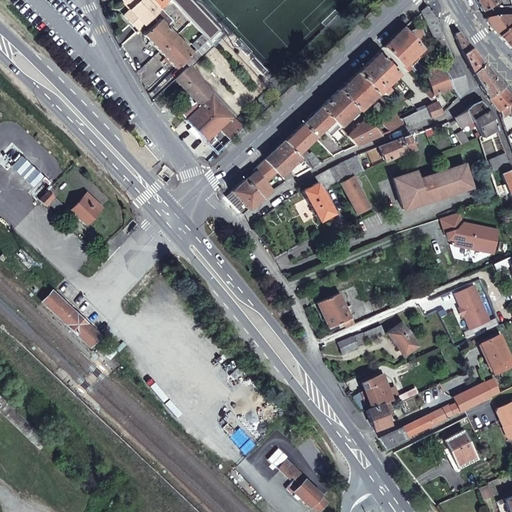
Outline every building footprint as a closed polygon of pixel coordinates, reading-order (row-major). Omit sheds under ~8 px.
[(132,7),(126,0),(121,0),(129,9),(130,9),(132,7)] [(152,0),(126,0),(132,7),(134,8),(131,10),(130,9),(129,9),(123,15),(138,31),(153,17),(161,9),(152,0)] [(170,0),(153,0),(161,9),(170,0)] [(212,25),(187,0),(170,0),(190,21),(202,34),(212,45),(219,37),(224,33),(214,23),(212,25)] [(496,0),(475,0),(481,11),(498,3),(496,0)] [(453,59),(436,19),(427,6),(421,11),(445,63),(453,88),(459,97),(467,90),(463,78),(455,58),(453,59)] [(157,21),(143,34),(159,51),(175,36),(166,26),(172,20),(161,9),(153,17),(157,21)] [(511,14),(504,15),(488,17),(485,19),(491,27),(499,36),(511,25),(511,26),(511,14)] [(511,26),(511,25),(499,36),(502,39),(511,50),(511,26)] [(420,26),(407,32),(403,28),(383,47),(402,66),(422,48),(417,43),(423,36),(420,26)] [(481,63),(465,42),(457,31),(453,34),(471,72),(487,97),(502,87),(491,74),(481,63)] [(212,45),(202,34),(191,44),(201,55),(212,45)] [(191,52),(175,36),(159,51),(175,68),(191,52)] [(397,74),(377,52),(356,72),(376,94),(379,91),(382,94),(388,89),(385,86),(397,74)] [(452,87),(445,63),(425,72),(431,89),(433,94),(452,87)] [(187,68),(175,78),(176,79),(187,68)] [(212,94),(187,68),(176,79),(197,101),(181,112),(185,119),(200,105),(212,94)] [(376,94),(356,72),(355,73),(338,89),(357,110),(358,111),(376,94)] [(511,96),(502,87),(487,97),(498,111),(500,117),(508,112),(511,116),(511,96)] [(357,110),(338,89),(320,106),(332,120),(335,123),(339,127),(357,110)] [(431,89),(426,91),(425,91),(432,101),(416,108),(417,110),(421,120),(441,114),(440,110),(435,98),(433,94),(431,89)] [(212,94),(200,105),(185,119),(185,120),(206,142),(227,122),(220,115),(226,109),(212,94)] [(442,106),(438,96),(435,98),(440,110),(444,109),(443,105),(442,106)] [(481,101),(472,105),(466,110),(454,117),(461,128),(473,121),(472,120),(489,110),(481,101)] [(332,120),(320,106),(301,124),(307,130),(314,137),(332,120)] [(233,116),(226,109),(220,115),(227,122),(233,116)] [(421,120),(417,110),(400,119),(403,123),(406,126),(421,120)] [(496,129),(489,110),(472,120),(473,121),(482,138),(496,129)] [(400,119),(392,111),(380,122),(389,131),(403,123),(400,119)] [(374,128),(365,119),(347,136),(348,137),(355,145),(380,135),(374,128)] [(339,127),(335,123),(325,132),(339,146),(348,137),(347,136),(339,127)] [(307,130),(301,124),(283,141),(311,169),(320,163),(311,153),(308,155),(302,148),(314,137),(307,130)] [(383,133),(376,126),(374,128),(380,135),(383,133)] [(468,141),(462,131),(456,134),(462,144),(468,141)] [(414,148),(409,135),(401,137),(396,138),(401,154),(414,148)] [(401,154),(396,138),(378,146),(384,161),(386,160),(401,154)] [(311,169),(283,141),(264,159),(275,172),(280,176),(288,169),(296,177),(311,169)] [(509,165),(504,153),(487,160),(490,172),(509,165)] [(363,171),(356,155),(352,157),(344,160),(351,176),(363,171)] [(33,187),(43,177),(21,156),(11,167),(33,187)] [(252,170),(254,172),(264,182),(275,172),(264,159),(252,170)] [(351,176),(344,160),(329,168),(337,183),(339,182),(351,176)] [(464,164),(418,179),(416,171),(392,178),(402,209),(472,187),(464,164)] [(337,183),(329,168),(322,172),(315,176),(322,191),(334,184),(337,183)] [(511,169),(501,174),(511,200),(511,205),(511,207),(511,169)] [(254,172),(244,181),(243,179),(230,192),(231,192),(247,210),(261,198),(254,191),(264,182),(254,172)] [(369,207),(351,176),(339,182),(356,213),(369,207)] [(333,213),(321,191),(314,177),(295,188),(297,193),(301,191),(318,222),(333,213)] [(271,190),(264,182),(254,191),(261,198),(270,191),(271,190)] [(54,197),(47,191),(39,200),(41,202),(45,206),(54,197)] [(101,207),(86,193),(70,209),(86,224),(101,207)] [(459,213),(440,219),(445,233),(446,233),(448,239),(454,241),(458,242),(457,247),(494,254),(499,230),(463,223),(459,213)] [(511,256),(493,264),(496,271),(510,265),(511,270),(511,256)] [(341,270),(336,259),(312,269),(315,275),(327,270),(329,276),(341,270)] [(473,285),(454,294),(459,307),(463,315),(468,329),(488,321),(473,285)] [(99,336),(52,292),(42,302),(89,346),(99,336)] [(351,320),(338,292),(317,302),(320,308),(316,309),(321,320),(324,318),(329,328),(327,328),(330,334),(353,324),(351,320)] [(417,345),(400,323),(386,332),(403,355),(417,345)] [(511,364),(498,335),(480,343),(492,370),(501,366),(503,369),(511,364)] [(356,347),(352,337),(337,343),(341,353),(356,347)] [(103,347),(99,343),(92,350),(97,354),(105,361),(112,354),(103,347)] [(387,389),(381,374),(361,383),(371,408),(387,402),(391,400),(391,399),(387,390),(387,389)] [(499,393),(493,378),(484,382),(483,382),(452,397),(455,403),(449,405),(454,416),(463,411),(490,398),(490,397),(499,393)] [(387,390),(391,399),(398,396),(394,386),(387,389),(387,390)] [(511,400),(497,408),(495,411),(502,426),(505,425),(511,438),(511,400)] [(392,414),(387,402),(371,408),(369,408),(366,409),(374,430),(389,424),(386,416),(392,414)] [(449,405),(449,404),(431,413),(437,423),(453,415),(449,405)] [(420,419),(410,423),(410,425),(408,426),(407,424),(379,438),(386,449),(406,439),(405,438),(425,429),(420,419)] [(511,438),(505,425),(502,426),(507,437),(511,438)] [(477,459),(462,429),(442,440),(457,469),(477,459)] [(320,495),(304,480),(306,478),(272,447),(265,454),(269,458),(268,459),(288,478),(291,475),(300,484),(293,491),(310,506),(316,511),(317,511),(326,502),(320,495)] [(511,511),(511,495),(496,501),(498,504),(504,502),(507,511),(511,511)]
